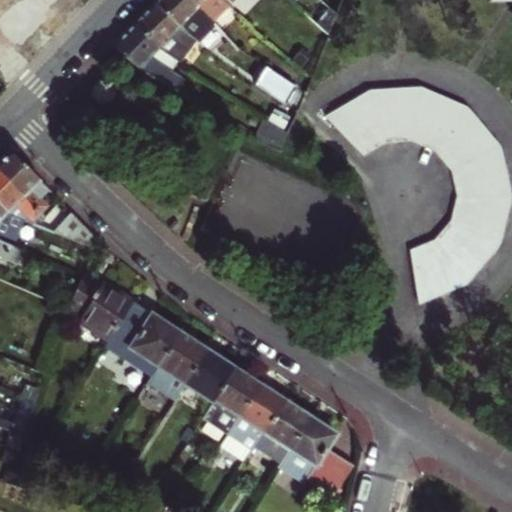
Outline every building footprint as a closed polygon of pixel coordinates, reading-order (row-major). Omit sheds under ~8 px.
[(22,0),(0,0),(0,18),(21,39),(42,17),(22,0)] [(157,0),(153,5),(177,29),(192,40),(195,42),(212,24),(208,19),(207,19),(188,0),(157,0)] [(188,0),(207,19),(223,2),(220,0),(188,0)] [(132,27),(162,54),(172,61),(192,40),(177,29),(153,5),(141,17),(132,27)] [(325,38),(335,17),(328,10),(313,26),(325,38)] [(122,37),(113,46),(138,69),(149,57),(166,68),(172,61),(162,54),(132,27),(122,37)] [(273,77),(262,93),(281,107),(292,90),(273,77)] [(366,88),(320,113),(358,156),(381,144),(402,143),(425,152),(443,172),(449,197),(444,221),(428,241),(404,251),(415,306),(460,287),(494,247),(507,199),(496,150),(463,109),(415,88),(366,88)] [(284,135),(263,121),(252,141),(275,156),(284,135)] [(4,160),(0,164),(0,171),(43,214),(51,206),(44,198),(52,190),(43,181),(12,153),(4,160)] [(214,176),(192,168),(184,192),(206,199),(214,176)] [(42,226),(44,224),(49,220),(45,216),(43,214),(0,171),(0,202),(10,213),(18,205),(35,221),(41,227),(42,226)] [(0,222),(10,213),(0,202),(0,222)] [(18,205),(10,213),(0,222),(0,223),(21,235),(27,219),(35,221),(18,205)] [(49,220),(44,224),(42,226),(83,246),(98,253),(102,242),(88,228),(72,211),(56,228),(49,220)] [(0,223),(0,232),(19,239),(21,235),(0,223)] [(73,320),(111,345),(136,306),(121,296),(108,288),(106,292),(86,279),(73,320)] [(158,320),(136,306),(111,345),(155,373),(180,334),(158,320)] [(180,334),(155,373),(150,380),(177,397),(206,351),(196,344),(180,334)] [(207,410),(233,369),(218,359),(206,351),(177,397),(174,402),(201,420),(207,410)] [(233,427),(239,418),(259,385),(246,377),(233,369),(207,410),(233,427)] [(147,385),(140,396),(150,403),(157,393),(147,385)] [(257,445),(264,434),(284,402),(273,395),(259,385),(239,418),(233,427),(231,429),(257,445)] [(16,415),(30,421),(37,399),(24,393),(16,415)] [(284,402),(264,434),(257,445),(281,462),(288,450),(309,418),(297,410),(284,402)] [(324,427),(309,418),(288,450),(281,462),(277,468),(303,485),(305,482),(333,500),(353,468),(325,450),(335,434),(324,427)]
